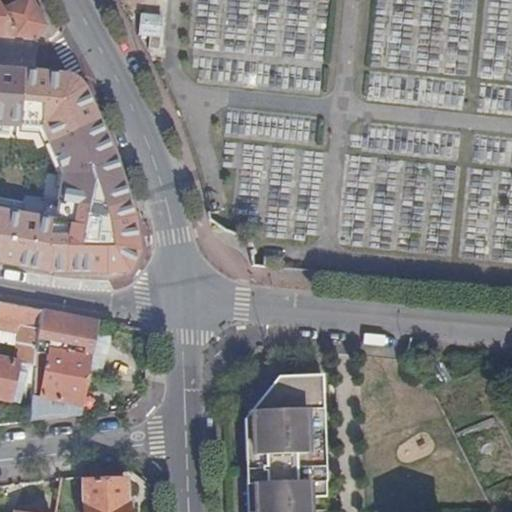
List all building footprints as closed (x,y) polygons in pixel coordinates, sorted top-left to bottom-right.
[(0,0),(0,1),(4,9),(22,0),(0,0)] [(22,0),(4,9),(0,1),(0,34),(37,37),(45,25),(31,0),(22,0)] [(163,37),(164,20),(148,20),(148,15),(142,14),(140,35),(163,37)] [(264,83),(264,61),(196,62),(197,85),(264,83)] [(0,126),(12,127),(15,76),(0,75),(0,126)] [(0,398),(10,401),(15,379),(24,382),(33,383),(35,346),(36,331),(41,311),(7,304),(0,302),(0,398)] [(95,321),(41,311),(36,331),(35,346),(49,348),(40,398),(81,405),(82,405),(91,356),(95,331),(94,331),(95,321)] [(270,389),(322,386),(322,377),(278,379),(270,389)] [(20,403),(24,382),(15,379),(10,401),(20,403)] [(312,511),(312,499),(311,476),(306,476),(306,470),(325,469),(325,454),(320,454),(319,427),(324,427),(322,386),(270,389),(266,394),(267,412),(251,413),(249,413),(251,456),(245,456),(247,486),(255,486),(256,511),(312,511)] [(326,498),(325,469),(306,470),(306,476),(311,476),(312,499),(326,498)] [(127,511),(127,505),(125,505),(124,480),(83,482),(84,511),(127,511)] [(247,511),(256,511),(255,486),(247,486),(247,511)]
